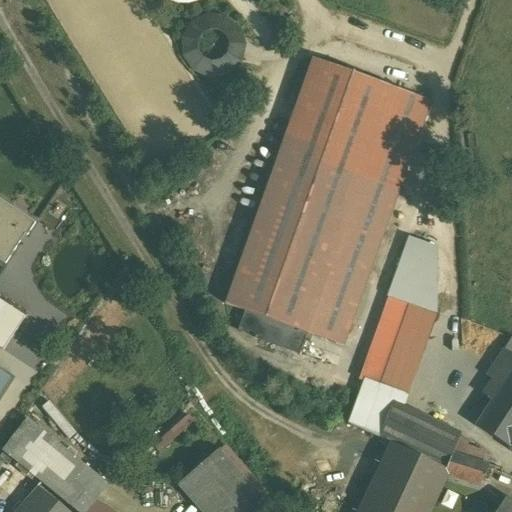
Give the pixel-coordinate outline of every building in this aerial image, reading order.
[(241,58),(243,46),(240,35),(234,25),(224,19),(212,16),(200,19),(190,26),(184,36),(182,47),(184,59),(191,69),(201,75),(213,77),(224,75),(234,68),(241,58)] [(430,103),(312,61),(280,150),(399,192),(430,103)] [(399,192),(280,150),(225,305),(244,312),(306,334),(343,347),(399,192)] [(37,222),(0,197),(0,260),(9,266),(37,222)] [(414,247),(393,301),(425,311),(441,268),(434,266),(436,256),(414,247)] [(24,313),(0,296),(0,347),(0,348),(24,313)] [(393,301),(360,396),(391,407),(403,408),(436,315),(425,311),(393,301)] [(306,334),(244,312),(237,331),(299,354),(306,334)] [(511,371),(511,355),(507,352),(489,379),(502,387),(511,371)] [(511,371),(502,387),(475,427),(509,449),(511,444),(511,371)] [(0,395),(9,381),(0,375),(0,395)] [(391,407),(360,396),(350,425),(380,439),(391,407)] [(458,434),(403,408),(391,407),(380,439),(392,445),(446,471),(451,455),(452,454),(457,438),(458,434)] [(82,511),(105,484),(26,420),(2,452),(76,511),(82,511)] [(468,441),(457,438),(452,454),(451,455),(463,458),(466,447),(468,441)] [(392,445),(361,511),(427,511),(445,474),(447,471),(446,471),(392,445)] [(272,511),(275,510),(220,447),(175,486),(198,511),(272,511)] [(485,453),(466,447),(463,458),(481,464),(485,453)] [(463,458),(451,455),(446,471),(447,471),(445,474),(478,485),(483,482),(488,466),(463,458)] [(37,487),(16,511),(51,511),(58,504),(37,487)] [(114,511),(96,497),(83,511),(114,511)]
